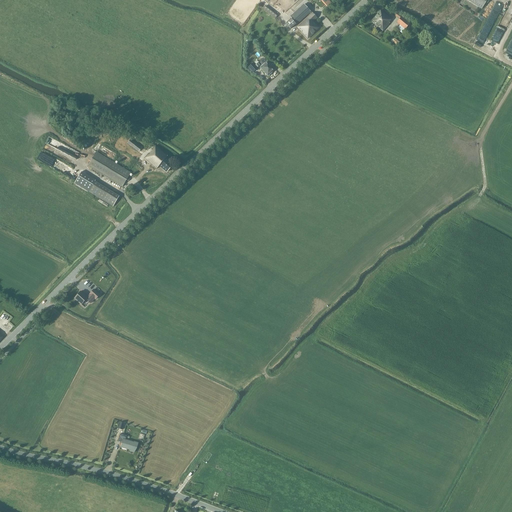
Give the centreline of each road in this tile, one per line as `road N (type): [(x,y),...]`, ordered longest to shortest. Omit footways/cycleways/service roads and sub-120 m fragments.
road 1 (tertiary): [(0,346),(366,0)]
road 2 (unclassified): [(222,511),(0,447)]
road 3 (track): [(479,197),(479,140),(511,84)]
